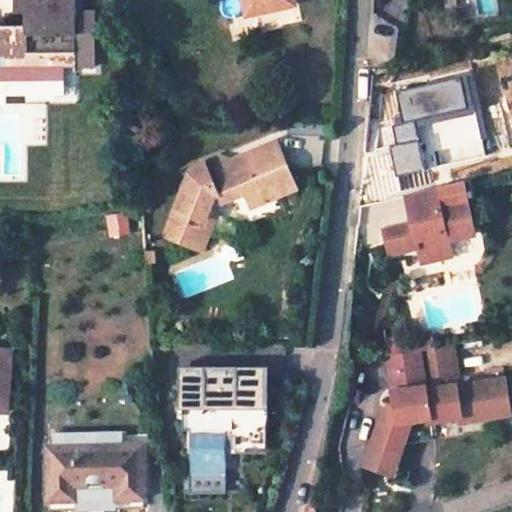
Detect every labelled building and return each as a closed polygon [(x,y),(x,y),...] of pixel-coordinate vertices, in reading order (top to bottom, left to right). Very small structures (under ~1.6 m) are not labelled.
[(0,56),(12,57),(12,78),(58,77),(57,66),(77,66),(77,57),(97,56),(97,10),(77,10),(77,0),(14,0),(14,12),(23,12),(24,24),(0,24),(0,56)] [(236,0),(240,15),(288,4),(287,0),(236,0)] [(395,59),(395,27),(370,27),(370,59),(395,59)] [(12,57),(0,56),(0,85),(12,85),(12,78),(12,57)] [(97,56),(77,57),(77,66),(97,66),(97,56)] [(475,73),(398,90),(415,169),(493,151),(475,73)] [(189,177),(166,236),(203,250),(213,222),(217,212),(220,213),(221,203),(216,192),(233,184),(245,188),(256,183),(263,196),(295,180),(274,138),(226,161),(225,163),(212,158),(194,166),(197,173),(189,177)] [(465,184),(459,185),(464,204),(470,203),(465,184)] [(464,204),(459,185),(443,189),(448,208),(464,204)] [(443,189),(414,196),(418,221),(425,213),(448,208),(443,189)] [(425,213),(418,221),(389,228),(396,254),(404,252),(407,251),(409,260),(411,266),(454,256),(450,241),(477,235),(470,203),(464,204),(448,208),(425,213)] [(396,254),(387,265),(411,266),(409,260),(407,251),(404,252),(396,254)] [(432,334),(417,337),(419,352),(435,350),(432,334)] [(417,337),(399,340),(402,356),(419,352),(417,337)] [(402,356),(390,358),(398,408),(387,410),(377,437),(405,446),(414,422),(431,419),(432,423),(462,418),(463,423),(478,421),(473,391),(461,393),(460,387),(463,387),(456,345),(435,350),(419,352),(402,356)] [(249,399),(266,398),(265,362),(181,363),(180,372),(248,371),(249,399)] [(233,450),(266,450),(266,398),(249,399),(248,371),(180,372),(181,403),(184,403),(184,429),(191,429),(191,431),(227,431),(227,429),(232,429),(233,450)] [(478,421),(511,415),(511,411),(506,381),(463,387),(460,387),(461,393),(473,391),(478,421)] [(377,437),(367,467),(394,477),(405,446),(377,437)] [(144,445),(50,446),(50,500),(77,499),(77,486),(119,486),(119,499),(145,499),(144,445)] [(227,474),(191,475),(191,491),(227,491),(227,474)]
